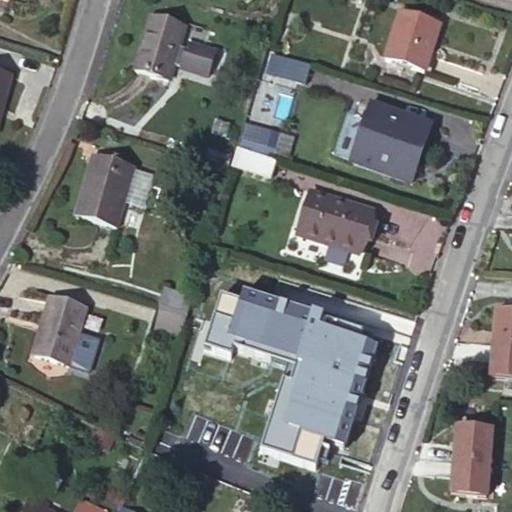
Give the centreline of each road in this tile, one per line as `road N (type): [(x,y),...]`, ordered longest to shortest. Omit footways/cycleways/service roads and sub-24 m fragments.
road 1 (residential): [(376,511),(511,113)]
road 2 (residential): [(91,0),(0,230)]
